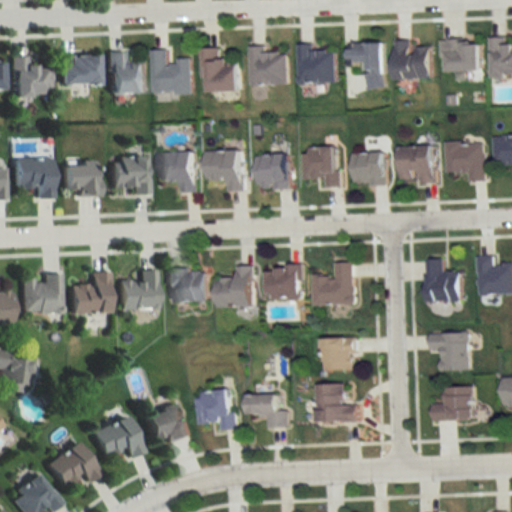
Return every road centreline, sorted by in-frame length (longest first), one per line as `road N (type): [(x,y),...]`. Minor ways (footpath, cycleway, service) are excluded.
road 1 (residential): [(0,232),(511,213)]
road 2 (residential): [(127,511),(182,484),(228,474),(511,461)]
road 3 (residential): [(0,16),(383,0)]
road 4 (residential): [(394,218),(403,466)]
